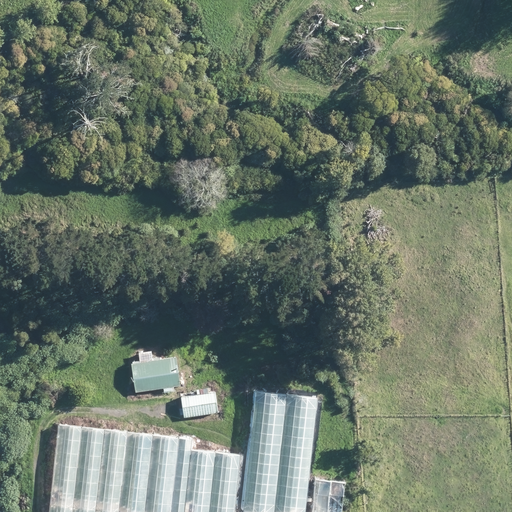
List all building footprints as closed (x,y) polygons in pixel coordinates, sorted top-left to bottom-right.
[(170,386),(176,385),(179,385),(175,355),(131,362),(134,391),(162,387),(163,391),(171,390),(170,386)] [(232,366),(203,370),(204,376),(233,373),(232,366)] [(206,392),(206,387),(192,389),(193,394),(180,396),(183,417),(216,412),(213,391),(206,392)] [(241,510),(252,511),(260,511),(303,511),(316,396),(254,389),(249,442),(241,510)] [(234,511),(241,454),(191,449),(192,437),(58,424),(49,511),(234,511)] [(340,511),(343,481),(314,478),(309,511),(340,511)]
